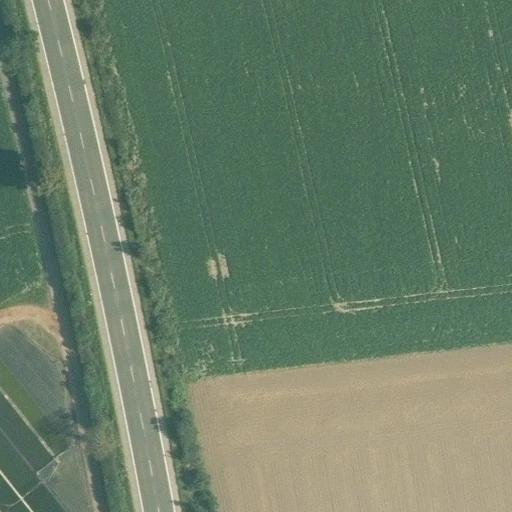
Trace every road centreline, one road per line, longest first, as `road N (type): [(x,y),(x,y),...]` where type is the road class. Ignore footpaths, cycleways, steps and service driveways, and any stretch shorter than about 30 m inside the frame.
road 1 (secondary): [(47,0),(159,511)]
road 2 (track): [(0,44),(97,511)]
